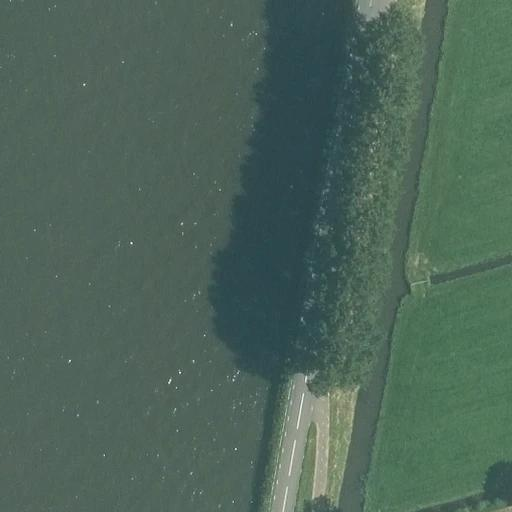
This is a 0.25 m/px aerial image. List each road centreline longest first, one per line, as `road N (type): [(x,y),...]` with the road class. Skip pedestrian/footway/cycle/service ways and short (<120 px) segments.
road 1 (tertiary): [(303,395),(372,5)]
road 2 (unclassified): [(303,395),(326,401),(317,511)]
